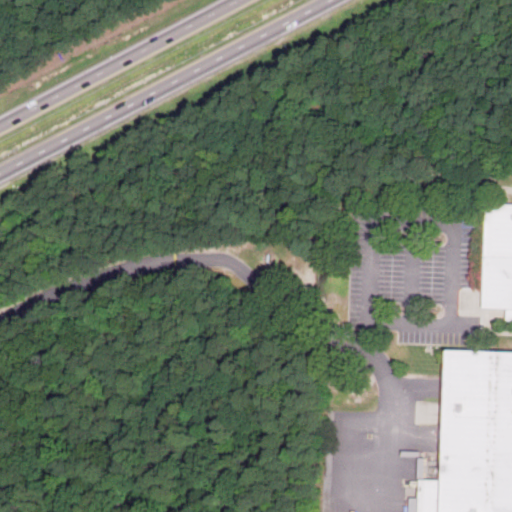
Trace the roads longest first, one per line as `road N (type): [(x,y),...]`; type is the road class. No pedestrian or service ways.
road 1 (motorway): [(0,173),(331,0)]
road 2 (residential): [(0,324),(137,254),(200,254),(249,277)]
road 3 (motorway): [(239,0),(0,126)]
